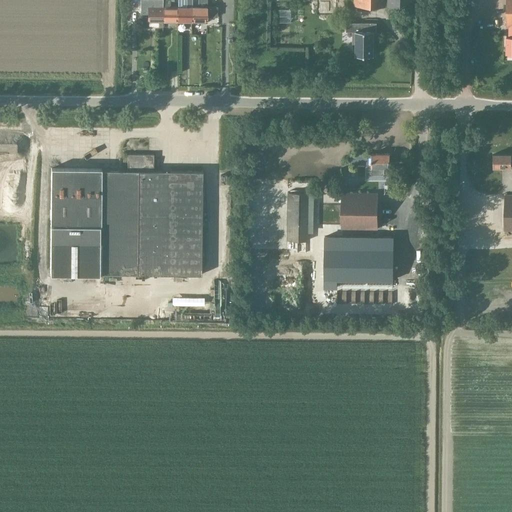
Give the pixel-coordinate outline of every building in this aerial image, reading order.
[(162,22),(162,0),(140,0),(140,13),(148,14),(147,21),(162,22)] [(170,1),(170,0),(162,0),(162,22),(177,22),(177,7),(170,7),(170,1)] [(191,22),(191,0),(177,0),(177,1),(177,7),(177,22),(191,22)] [(198,0),(198,7),(192,7),(192,0),(191,0),(191,22),(206,22),(206,16),(216,17),(217,7),(206,7),(206,0),(198,0)] [(376,31),(376,23),(346,23),(346,31),(353,31),(353,32),(353,43),(355,43),(355,55),(373,55),(373,31),(376,31)] [(371,154),(365,154),(365,163),(371,163),(371,174),(384,174),(384,166),(390,166),(390,153),(371,153),(371,154)] [(511,153),(493,154),(493,167),(511,167),(511,164),(511,163),(511,153)] [(100,274),(201,275),(202,171),(153,170),(153,154),(127,154),(127,170),(101,170),(101,169),(51,168),(50,274),(100,275),(100,274)] [(332,172),(331,161),(323,162),(324,172),(332,172)] [(308,242),(308,192),(287,192),(287,242),(308,242)] [(377,228),(378,193),(342,193),(341,228),(377,228)] [(325,236),(324,286),(337,287),(337,279),(393,279),(393,237),(325,236)] [(393,291),(337,290),(336,303),(392,304),(393,291)]
